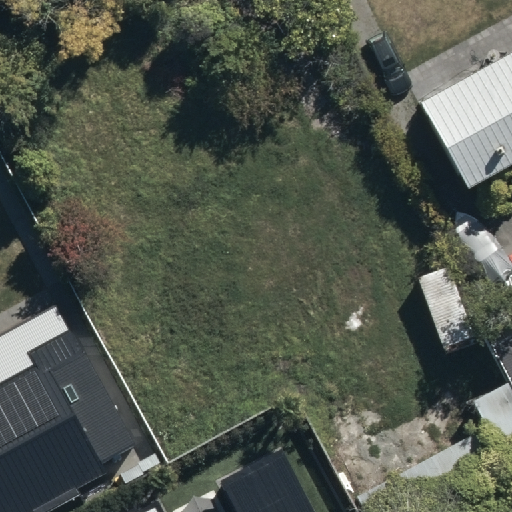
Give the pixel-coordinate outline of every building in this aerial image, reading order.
[(511,51),(416,103),(463,192),(511,165),(511,51)] [(144,341),(174,326),(213,403),(299,359),(322,404),(437,346),(392,256),(434,234),(412,190),(371,211),(368,204),(359,209),(332,156),(147,250),(154,265),(116,285),(144,341)] [(21,336),(0,346),(0,511),(34,511),(108,475),(103,466),(135,450),(76,332),(30,355),(21,336)] [(511,334),(492,343),(511,380),(511,334)] [(310,511),(278,450),(218,481),(234,511),(163,511),(158,500),(135,511),(310,511)]
